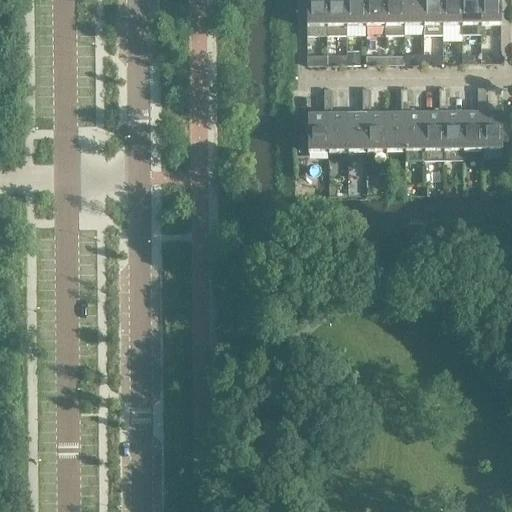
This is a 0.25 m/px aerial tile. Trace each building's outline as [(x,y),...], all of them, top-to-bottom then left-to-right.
[(326,0),(306,0),(307,38),(327,38),(326,0)] [(345,0),(326,0),(327,38),(346,38),(346,28),(345,0)] [(364,0),(345,0),(346,28),(365,28),(364,0)] [(384,0),(364,0),(365,28),(384,28),(384,0)] [(403,0),(384,0),(384,28),(404,28),(403,0)] [(422,0),(403,0),(404,28),(423,27),(422,0)] [(441,0),(422,0),(423,27),(442,27),(441,0)] [(460,0),(441,0),(442,27),(461,27),(460,0)] [(480,0),(460,0),(461,27),(461,37),(480,37),(480,27),(480,0)] [(500,0),(480,0),(480,27),(501,27),(500,0)] [(481,114),(477,114),(462,115),(462,153),(481,152),(481,114)] [(501,114),(485,114),(481,114),(481,152),(502,152),(501,114)] [(366,115),(362,115),(347,116),(347,154),(366,153),(366,115)] [(385,115),(370,115),(366,115),(366,153),(385,153),(385,115)] [(404,115),(400,115),(385,115),(385,153),(405,153),(404,115)] [(424,115),(408,115),(404,115),(405,153),(424,153),(424,115)] [(443,115),(439,115),(424,115),(424,153),(443,153),(443,115)] [(462,115),(447,115),(443,115),(443,153),(462,153),(462,115)] [(328,116),(324,116),(307,116),(307,154),(328,154),(328,116)] [(347,116),(331,116),(328,116),(328,154),(347,154),(347,116)]
